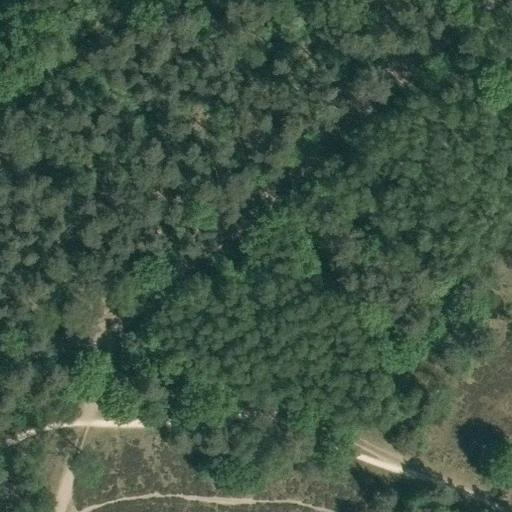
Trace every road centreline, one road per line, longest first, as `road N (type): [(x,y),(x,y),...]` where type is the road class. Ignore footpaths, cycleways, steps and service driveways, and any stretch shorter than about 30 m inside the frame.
road 1 (track): [(492,0),(167,277),(112,330),(106,348)]
road 2 (track): [(58,511),(106,348)]
